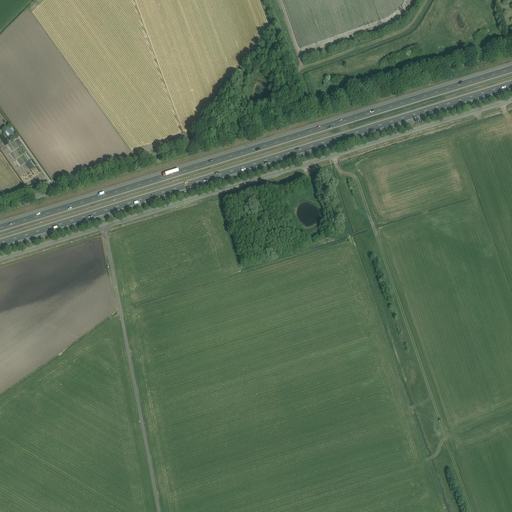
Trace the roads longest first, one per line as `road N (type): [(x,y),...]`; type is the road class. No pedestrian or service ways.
road 1 (motorway): [(0,243),(511,83)]
road 2 (unclassified): [(0,206),(511,46)]
road 3 (motorway): [(511,68),(0,227)]
road 4 (unclassified): [(159,511),(103,226)]
road 5 (unclassified): [(103,226),(327,156)]
road 6 (unclassified): [(511,99),(327,156)]
